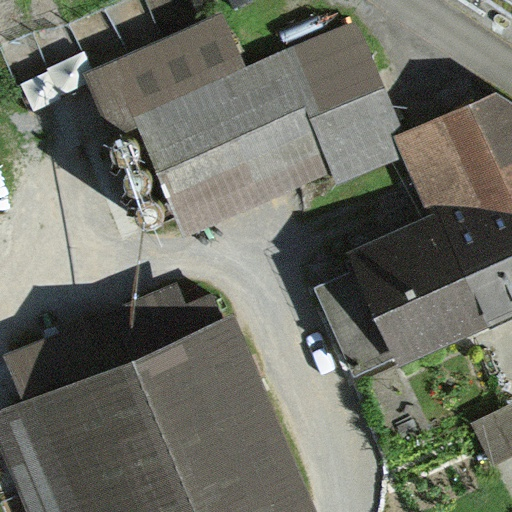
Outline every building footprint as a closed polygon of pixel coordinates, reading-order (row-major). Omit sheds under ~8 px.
[(511,0),(490,0),(489,2),(511,17),(511,0)] [(223,12),(86,71),(114,137),(139,126),(188,237),(330,175),(335,187),(405,157),(397,137),(406,134),(356,21),(247,68),(223,12)] [(395,357),(397,362),(511,314),(511,102),(500,94),(406,134),(397,137),(405,157),(430,220),(348,257),(355,272),(319,289),(357,374),(395,357)] [(5,408),(0,415),(0,440),(29,511),(321,511),(235,315),(227,319),(215,293),(187,304),(177,287),(3,355),(22,401),(5,408)] [(511,407),(475,426),(494,464),(511,454),(511,407)]
